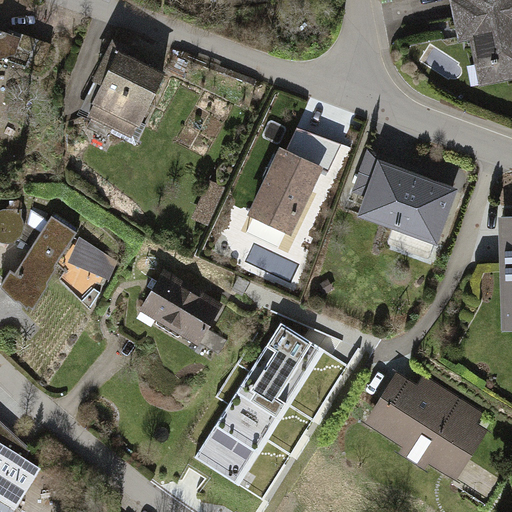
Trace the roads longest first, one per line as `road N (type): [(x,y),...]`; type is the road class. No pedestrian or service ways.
road 1 (residential): [(62,0),(369,104)]
road 2 (residential): [(170,511),(0,364)]
road 3 (residential): [(369,104),(511,154)]
